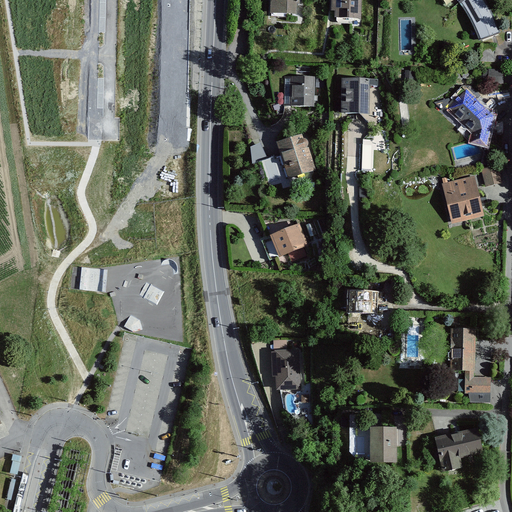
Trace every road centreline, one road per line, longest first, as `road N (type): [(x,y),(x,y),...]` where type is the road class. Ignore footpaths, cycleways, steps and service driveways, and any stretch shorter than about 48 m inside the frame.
road 1 (secondary): [(215,0),(209,221),(233,386)]
road 2 (residential): [(511,291),(509,511)]
